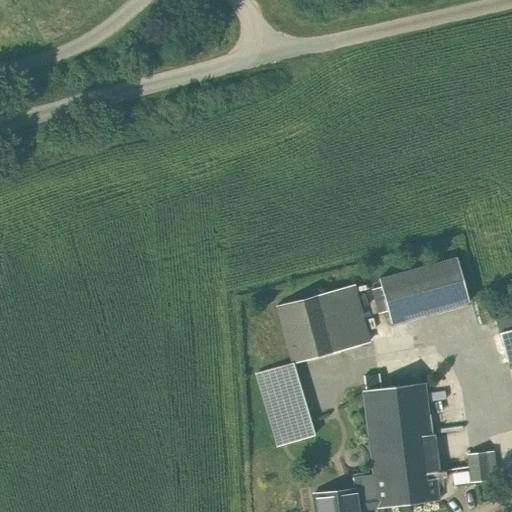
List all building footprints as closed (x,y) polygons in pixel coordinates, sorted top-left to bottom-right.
[(455,258),(378,279),(391,323),(468,302),(455,258)] [(352,286),(325,293),(341,350),(368,343),(352,286)] [(325,293),(277,307),(276,306),(291,364),(292,364),(341,350),(325,293)] [(511,329),(498,334),(507,363),(511,361),(511,329)] [(291,364),(256,374),(277,446),(313,436),(309,422),(292,364),(291,364)] [(424,384),(362,392),(372,477),(373,477),(376,499),(377,508),(438,501),(424,384)] [(492,452),(467,455),(470,483),(496,480),(492,452)] [(353,489),(314,494),(316,511),(357,511),(356,502),(376,499),(373,477),(372,477),(352,480),(353,489)]
